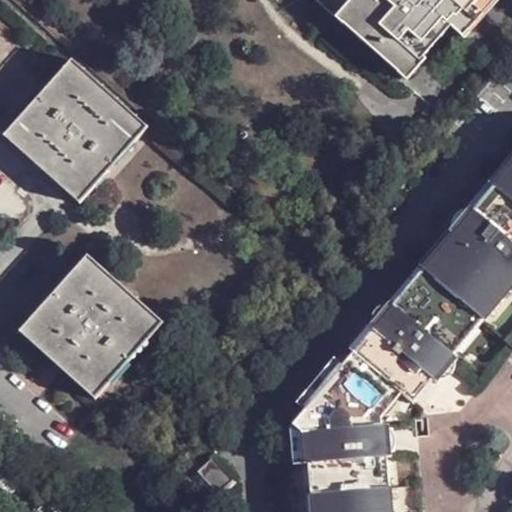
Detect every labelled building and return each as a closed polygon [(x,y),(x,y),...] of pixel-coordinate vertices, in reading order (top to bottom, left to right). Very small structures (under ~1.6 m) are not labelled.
[(325,0),(339,11),(349,0),(325,0)] [(349,0),(339,11),(344,18),(346,18),(402,67),(401,69),(408,75),(427,56),(425,51),(452,22),(464,31),(494,0),(349,0)] [(82,203),(150,127),(73,60),(5,136),(82,203)] [(391,511),(380,423),(401,399),(412,408),(511,287),(511,160),(490,187),(494,191),(475,214),(471,211),(449,238),(454,241),(396,312),(392,308),(371,333),(374,337),(356,359),(351,356),(291,428),(300,437),(305,468),(312,468),(317,511),(391,511)] [(449,238),(392,308),(396,312),(454,241),(449,238)] [(100,399),(167,323),(90,257),(24,332),(100,399)] [(233,484),(212,461),(196,476),(216,499),(233,484)] [(317,511),(312,468),(305,468),(311,511),(317,511)] [(0,498),(4,501),(16,488),(1,472),(0,473),(0,498)]
